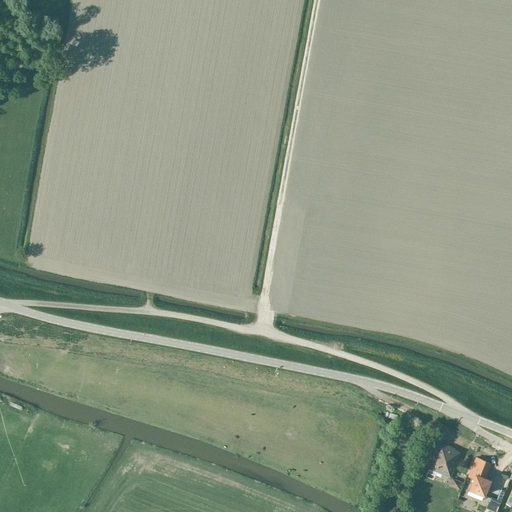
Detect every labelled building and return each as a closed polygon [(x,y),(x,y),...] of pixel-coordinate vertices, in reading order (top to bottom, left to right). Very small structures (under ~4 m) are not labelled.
[(392,426),(389,436),(395,438),(398,428),(392,426)] [(437,442),(427,467),(451,477),(460,453),(453,451),(454,448),(437,442)] [(420,465),(427,447),(419,444),(412,462),(420,465)] [(469,489),(467,494),(481,501),(484,495),(490,480),(484,478),(490,463),(476,457),(468,477),(473,479),(469,489)] [(499,506),(506,491),(501,489),(496,500),(490,498),(488,502),(499,506)]
